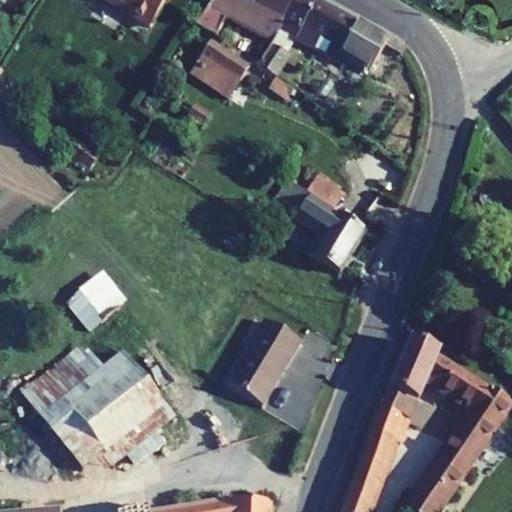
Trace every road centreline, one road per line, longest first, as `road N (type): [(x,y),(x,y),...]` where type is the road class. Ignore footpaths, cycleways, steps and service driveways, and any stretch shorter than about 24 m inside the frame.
road 1 (tertiary): [(444,85),(442,154),(308,511)]
road 2 (tertiary): [(363,0),(422,40),(444,85)]
